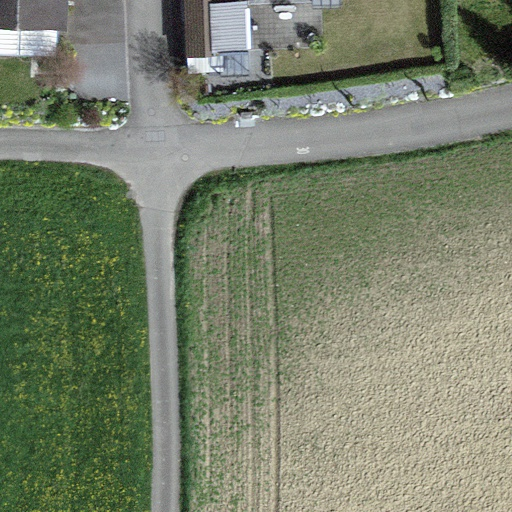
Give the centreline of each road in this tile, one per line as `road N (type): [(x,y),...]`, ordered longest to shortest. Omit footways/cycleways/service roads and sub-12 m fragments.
road 1 (residential): [(511,107),(323,141),(147,148)]
road 2 (residential): [(147,148),(141,0)]
road 3 (residential): [(147,148),(0,145)]
